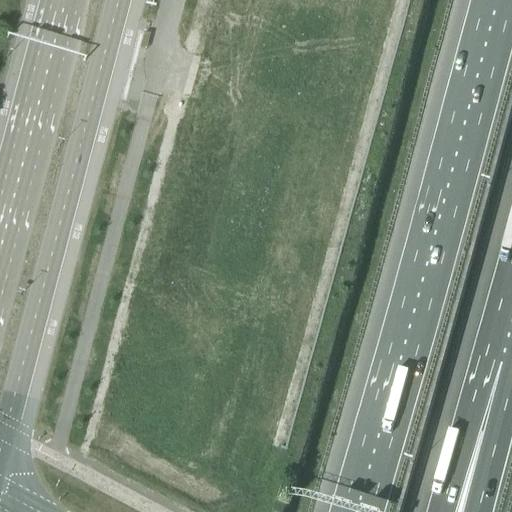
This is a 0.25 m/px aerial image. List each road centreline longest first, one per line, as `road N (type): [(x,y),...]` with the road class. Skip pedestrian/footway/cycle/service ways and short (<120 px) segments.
road 1 (motorway): [(496,0),(356,511)]
road 2 (primary): [(0,465),(121,0)]
road 3 (primary): [(52,0),(0,204)]
road 4 (motorway): [(510,322),(466,418),(439,511)]
road 5 (motorway): [(510,322),(501,427),(479,511)]
